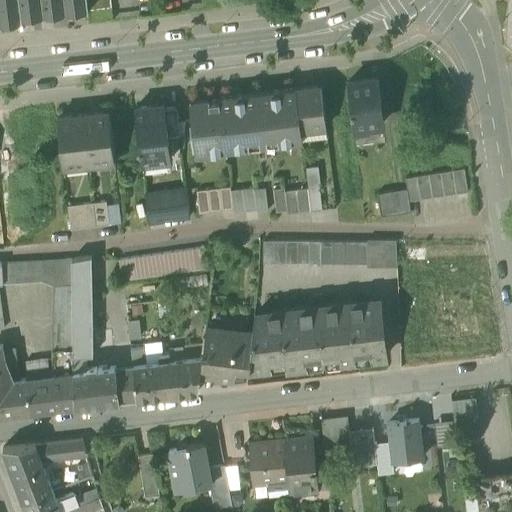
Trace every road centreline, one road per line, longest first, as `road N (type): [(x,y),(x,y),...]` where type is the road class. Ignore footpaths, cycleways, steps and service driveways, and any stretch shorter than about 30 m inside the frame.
road 1 (residential): [(511,370),(0,430)]
road 2 (tertiary): [(408,0),(379,17),(317,33),(0,73)]
road 3 (residential): [(446,0),(474,36),(488,91),(511,260)]
